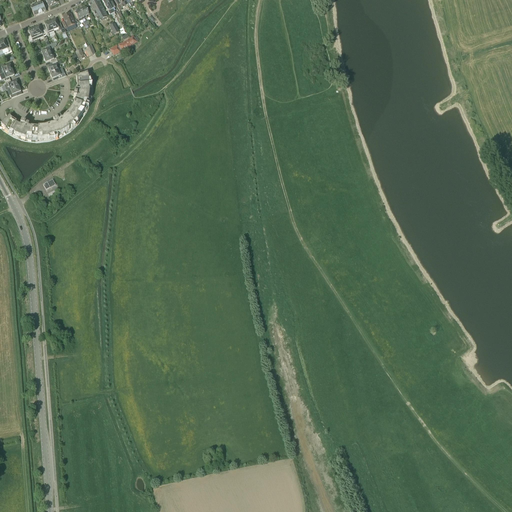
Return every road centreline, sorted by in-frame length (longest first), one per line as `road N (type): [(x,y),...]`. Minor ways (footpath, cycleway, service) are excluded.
road 1 (track): [(501,511),(434,439),(300,245),(266,119),(255,50),(259,0)]
road 2 (tertiary): [(50,511),(31,259),(0,179)]
